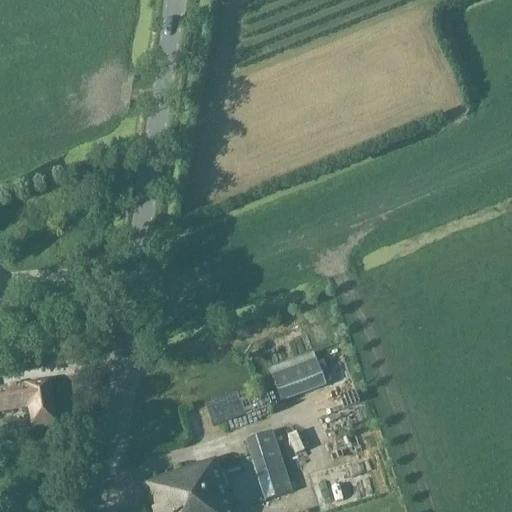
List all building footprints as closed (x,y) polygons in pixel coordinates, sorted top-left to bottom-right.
[(273,376),(278,392),(324,379),(319,362),(273,376)] [(0,414),(29,410),(31,424),(53,420),(48,383),(24,387),(0,391),(0,414)] [(204,404),(213,429),(272,408),(266,392),(253,396),(250,388),(204,404)] [(264,502),(292,493),(272,433),(244,442),(264,502)] [(148,503),(146,504),(148,511),(231,511),(215,460),(142,483),(148,503)]
